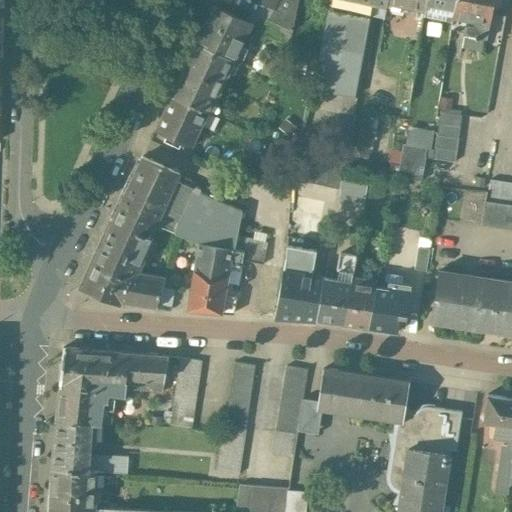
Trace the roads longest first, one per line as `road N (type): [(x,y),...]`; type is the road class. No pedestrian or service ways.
road 1 (residential): [(511,369),(318,337),(39,316)]
road 2 (residential): [(62,254),(180,0)]
road 3 (residential): [(62,254),(30,234),(19,197),(28,0)]
road 4 (residential): [(17,511),(39,316)]
